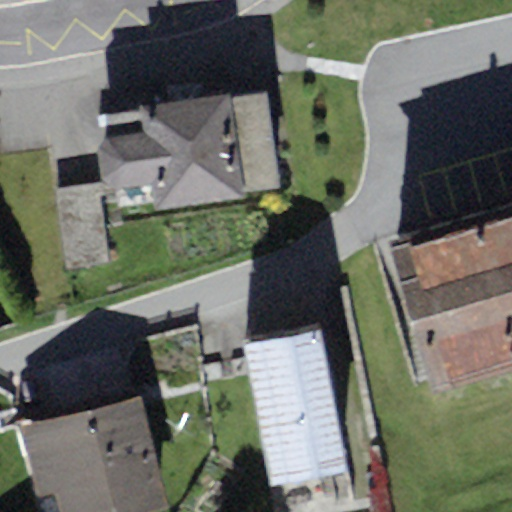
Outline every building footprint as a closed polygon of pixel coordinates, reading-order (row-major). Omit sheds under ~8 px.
[(229,98),(228,94),(185,100),(200,206),(243,200),(243,193),(279,188),(265,93),(229,98)] [(114,191),(150,185),(154,213),(200,206),(185,100),(139,106),(143,134),(106,139),(96,147),(100,181),(114,191)] [(116,196),(114,191),(100,181),(56,191),(68,272),(108,264),(99,196),(116,196)] [(511,207),(388,242),(431,396),(511,373),(511,207)] [(347,474),(321,330),(243,345),(269,488),(347,474)] [(138,395),(13,427),(34,511),(136,511),(166,505),(138,395)]
